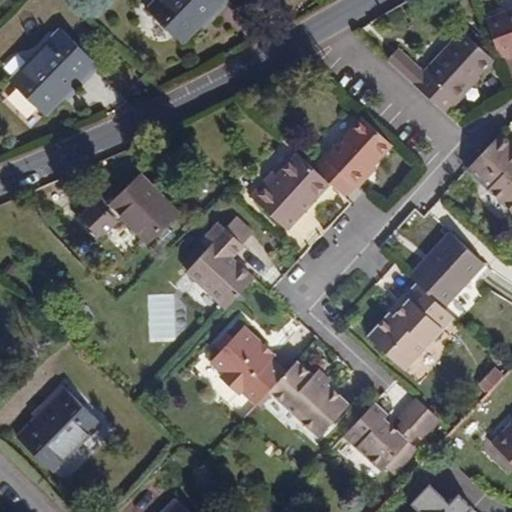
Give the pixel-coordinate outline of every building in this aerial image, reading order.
[(212,13),(216,15),(231,0),(157,0),(149,9),(183,43),(203,23),(212,13)] [(511,9),(487,18),(501,61),(511,56),(511,9)] [(206,26),(216,15),(212,13),(203,23),(206,26)] [(45,114),(63,95),(73,86),(76,89),(100,64),(62,28),(11,81),(45,114)] [(415,84),(447,113),(496,60),(464,30),(425,73),(415,84)] [(399,48),(388,60),(415,84),(425,73),(399,48)] [(17,50),(5,66),(16,75),(28,58),(17,50)] [(73,86),(63,95),(67,98),(76,89),(73,86)] [(357,185),(381,158),(394,144),(365,116),(316,167),(332,182),(346,196),(357,185)] [(511,145),(500,134),(467,169),(511,211),(511,145)] [(316,167),(300,153),(279,176),(267,188),(263,183),(252,194),(288,228),(332,182),(316,167)] [(357,185),(360,187),(384,162),(381,158),(357,185)] [(267,188),(279,176),(275,171),(263,183),(267,188)] [(109,209),(100,201),(99,199),(85,214),(105,235),(123,215),(150,241),(179,213),(141,176),(114,204),(109,209)] [(105,196),(100,201),(109,209),(114,204),(105,196)] [(228,230),(244,244),(253,232),(238,219),(228,230)] [(228,307),(255,277),(233,257),(244,244),(228,230),(219,221),(208,233),(216,240),(211,246),(188,271),(228,307)] [(160,235),(166,242),(175,234),(168,227),(160,235)] [(417,282),(444,306),(484,262),(450,232),(410,275),(417,282)] [(203,238),(211,246),(216,240),(208,233),(203,238)] [(176,261),(188,271),(211,246),(203,238),(199,235),(176,261)] [(409,364),(454,315),(444,306),(417,282),(405,296),(409,300),(394,316),(390,312),(368,337),(389,356),(395,350),(409,364)] [(242,391),(256,404),(270,388),(285,373),(270,359),(272,355),(263,347),(265,342),(245,325),(211,360),(224,374),(220,377),(237,394),(242,391)] [(404,370),(409,364),(395,350),(389,356),(404,370)] [(313,375),(297,360),(285,373),(270,388),(320,435),(350,404),(329,382),(324,386),(313,375)] [(320,367),(313,375),(324,386),(329,382),(332,378),(320,367)] [(45,410),(38,417),(19,436),(54,469),(102,420),(65,384),(41,406),(45,410)] [(422,437),(441,418),(418,397),(399,416),(404,421),(397,429),(385,417),(389,412),(376,401),(350,428),(362,440),(357,446),(382,469),(388,463),(397,471),(418,448),(412,441),(419,435),(422,437)] [(34,414),(38,417),(45,410),(41,406),(34,414)] [(511,424),(495,442),(511,458),(511,424)] [(344,434),(357,446),(362,440),(350,428),(344,434)] [(416,511),(467,511),(474,505),(460,492),(451,501),(431,482),(412,502),(419,509),(416,511)] [(194,511),(178,496),(162,511),(194,511)]
